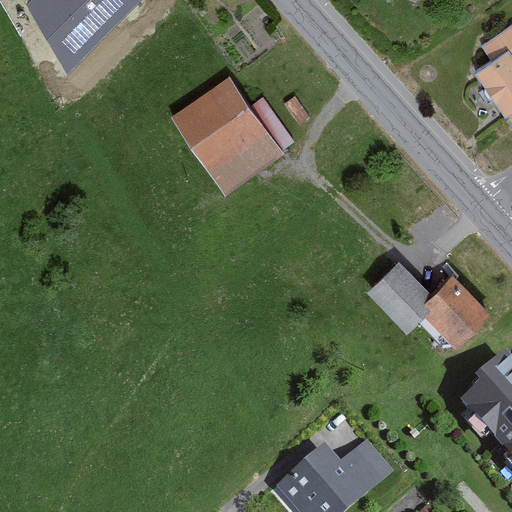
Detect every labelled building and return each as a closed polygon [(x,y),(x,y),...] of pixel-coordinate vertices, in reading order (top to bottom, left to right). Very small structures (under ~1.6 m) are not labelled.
[(135,0),(35,0),(75,67),(135,0)] [(511,29),(485,47),(496,63),(481,73),(510,116),(511,114),(511,29)] [(234,76),(175,118),(228,194),(288,152),(234,76)] [(437,294),(403,259),(372,290),(412,331),(429,314),(460,346),(495,312),(458,274),(437,294)] [(511,362),(505,354),(475,381),(480,387),(460,404),(511,461),(511,362)] [(329,447),(280,489),(300,511),(347,511),(392,472),(368,445),(345,465),(329,447)]
